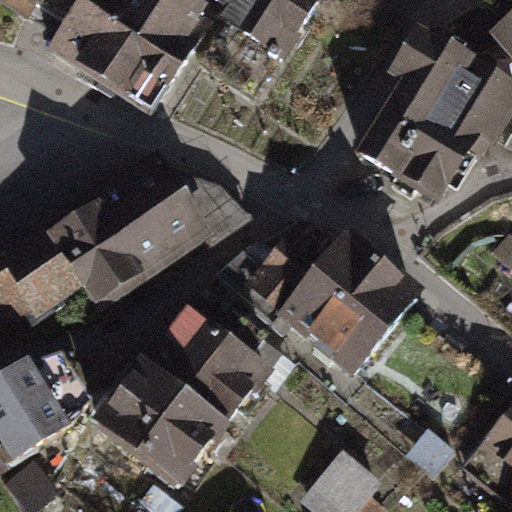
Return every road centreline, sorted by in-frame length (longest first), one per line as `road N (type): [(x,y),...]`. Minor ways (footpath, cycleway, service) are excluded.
road 1 (residential): [(0,81),(299,197)]
road 2 (residential): [(299,197),(390,60),(457,0)]
road 3 (residential): [(299,197),(401,251),(511,334)]
